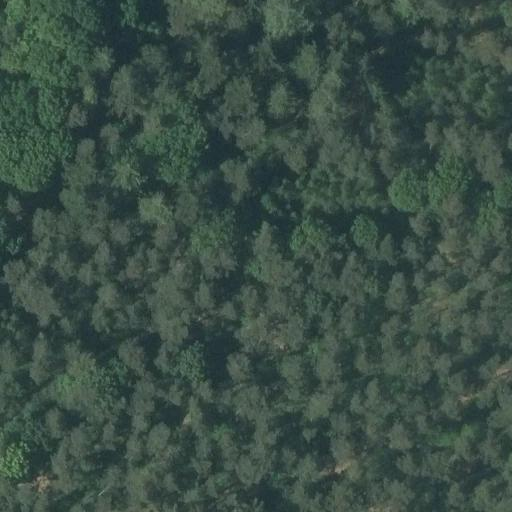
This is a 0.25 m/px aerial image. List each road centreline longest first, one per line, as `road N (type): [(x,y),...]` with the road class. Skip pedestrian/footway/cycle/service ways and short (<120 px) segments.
road 1 (track): [(511,373),(350,467),(168,511)]
road 2 (track): [(0,172),(77,25)]
